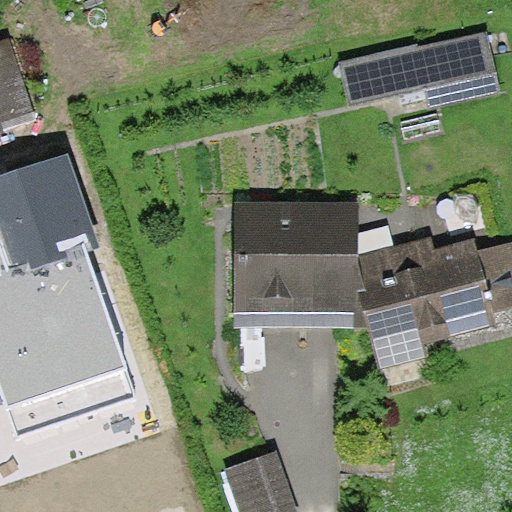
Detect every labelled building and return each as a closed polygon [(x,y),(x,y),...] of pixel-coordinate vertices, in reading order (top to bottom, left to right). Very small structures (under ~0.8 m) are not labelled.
[(417,45),(343,62),(353,105),(427,87),(430,103),(498,87),(486,34),(418,50),(417,45)] [(10,39),(0,42),(0,132),(4,131),(0,120),(34,109),(10,39)] [(70,154),(0,178),(0,405),(8,403),(20,435),(136,395),(86,253),(103,247),(70,154)] [(353,198),(235,200),(237,313),(355,311),(354,256),(353,198)] [(433,235),(354,256),(355,311),(355,328),(370,327),(382,370),(431,356),(426,343),(497,324),(494,310),(478,251),(474,239),(437,248),(433,235)] [(511,241),(478,251),(494,310),(511,305),(511,241)] [(298,511),(278,455),(230,472),(244,511),(298,511)]
